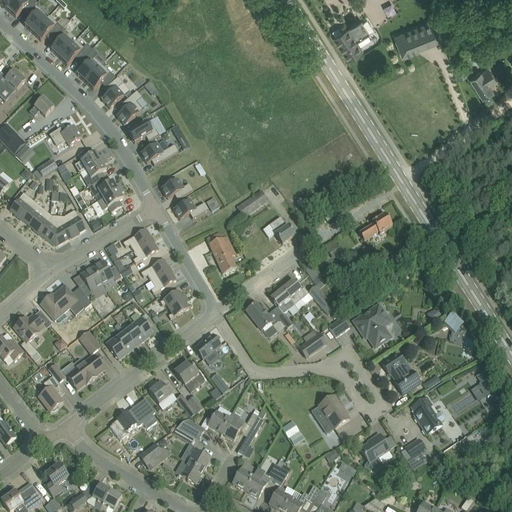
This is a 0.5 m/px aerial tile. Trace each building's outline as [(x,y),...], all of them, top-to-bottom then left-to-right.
[(5,0),(0,5),(8,12),(19,0),(5,0)] [(21,0),(19,0),(8,12),(8,13),(8,12),(16,19),(28,6),(21,0)] [(38,14),(25,28),(33,36),(46,22),(38,14)] [(360,19),(334,35),(331,36),(345,59),(362,49),(357,40),(369,33),(360,19)] [(46,22),(33,36),(41,43),(54,29),(46,22)] [(395,37),(403,57),(418,51),(417,47),(439,39),(432,22),(395,37)] [(65,39),(52,53),(60,60),(73,46),(65,39)] [(73,46),(60,60),(68,68),(81,54),(73,46)] [(456,79),(463,77),(457,61),(450,64),(456,79)] [(91,63),(78,77),(86,85),(99,71),(91,63)] [(487,67),(470,78),(476,87),(483,98),(493,92),(491,87),(489,85),(496,80),(493,75),(487,67)] [(99,71),(86,85),(94,92),(107,78),(99,71)] [(7,81),(1,76),(0,76),(0,98),(5,104),(17,91),(18,92),(26,83),(14,73),(7,81)] [(102,101),(110,110),(124,98),(118,90),(124,85),(118,79),(104,91),(108,96),(102,101)] [(151,82),(144,88),(148,92),(151,89),(153,87),(154,87),(151,82)] [(117,119),(125,127),(139,115),(133,107),(138,103),(133,97),(119,109),(123,113),(117,119)] [(142,111),(148,105),(143,99),(136,105),(142,111)] [(40,113),(46,119),(54,110),(43,100),(35,109),(30,114),(35,119),(40,113)] [(152,122),(160,136),(166,133),(158,118),(152,122)] [(152,135),(146,125),(129,136),(135,145),(152,135)] [(171,131),(175,136),(181,133),(178,127),(177,127),(171,131)] [(8,128),(0,135),(0,141),(14,156),(25,146),(8,128)] [(66,143),(70,149),(82,141),(74,128),(63,135),(60,131),(50,138),(58,149),(66,143)] [(183,151),(189,148),(190,147),(185,140),(179,144),(183,151)] [(17,157),(24,164),(34,152),(27,146),(17,157)] [(141,156),(147,166),(151,163),(155,168),(179,154),(175,147),(162,155),(157,146),(141,156)] [(81,163),(75,167),(80,176),(86,172),(105,161),(103,156),(99,159),(96,154),(92,157),(89,151),(78,158),(81,163)] [(84,180),(90,189),(106,180),(103,175),(107,172),(104,167),(108,165),(105,161),(86,172),(89,177),(84,180)] [(42,179),(57,170),(53,163),(38,172),(42,179)] [(201,179),(206,176),(200,165),(200,166),(195,168),(201,179)] [(64,166),(57,170),(61,177),(68,173),(64,166)] [(0,197),(0,198),(8,188),(0,180),(0,178),(3,174),(0,171),(0,197)] [(32,177),(26,171),(21,177),(27,182),(32,177)] [(90,189),(98,204),(122,189),(120,185),(116,187),(113,183),(109,185),(106,180),(90,189)] [(178,181),(162,191),(168,201),(175,197),(178,202),(194,193),(190,186),(183,190),(178,181)] [(34,183),(30,188),(35,192),(39,186),(34,183)] [(103,212),(109,209),(112,215),(123,208),(120,203),(123,201),(121,196),(125,194),(122,189),(98,204),(90,208),(96,217),(103,212)] [(261,193),(237,210),(245,219),(268,202),(261,193)] [(33,203),(24,195),(10,212),(20,220),(33,203)] [(79,195),(74,198),(78,205),(83,202),(79,195)] [(214,201),(207,205),(212,214),(219,210),(214,201)] [(190,202),(174,212),(180,222),(190,216),(193,221),(209,212),(205,205),(195,211),(190,202)] [(43,210),(33,203),(20,220),(29,227),(32,223),(43,210)] [(43,210),(32,223),(29,227),(38,235),(52,218),(43,210)] [(86,231),(75,213),(64,219),(75,238),(86,231)] [(328,223),(338,217),(335,213),(325,219),(328,223)] [(359,235),(364,243),(378,234),(380,236),(393,228),(385,216),(372,224),(374,226),(359,235)] [(56,249),(57,234),(58,218),(52,218),(38,235),(56,249)] [(58,218),(57,234),(56,249),(75,238),(64,219),(58,218)] [(270,227),(277,236),(276,237),(283,246),(295,237),(289,228),(287,228),(281,219),(270,227)] [(97,221),(90,225),(94,233),(101,229),(97,221)] [(130,247),(134,253),(153,242),(146,231),(123,245),(126,250),(130,247)] [(223,240),(220,234),(207,240),(223,276),(237,270),(232,258),(236,256),(227,238),(223,240)] [(133,262),(136,266),(159,252),(153,242),(134,253),(137,260),(133,262)] [(332,261),(342,254),(336,246),(326,253),(332,261)] [(113,247),(107,250),(111,257),(117,254),(113,247)] [(369,252),(366,247),(359,252),(362,257),(369,252)] [(164,261),(141,275),(144,279),(148,277),(151,283),(166,274),(170,272),(164,261)] [(104,263),(93,270),(103,287),(114,280),(116,283),(121,280),(118,274),(115,268),(109,272),(104,263)] [(306,271),(320,292),(328,286),(314,265),(306,271)] [(129,267),(118,274),(121,280),(122,280),(123,281),(133,274),(129,267)] [(103,287),(93,270),(81,277),(86,286),(79,290),(88,300),(93,297),(96,301),(107,294),(103,287)] [(170,272),(166,274),(151,283),(155,290),(151,292),(154,296),(177,282),(170,272)] [(283,291),(295,307),(306,298),(302,292),(302,291),(294,282),(283,291)] [(41,307),(55,323),(79,303),(86,311),(93,305),(88,300),(79,290),(72,296),(65,288),(54,297),(53,297),(41,307)] [(309,294),(313,300),(317,303),(329,317),(332,314),(339,322),(343,320),(335,311),(323,298),(316,289),(309,294)] [(138,291),(132,295),(138,304),(144,300),(138,291)] [(283,316),(289,312),(295,307),(283,291),(271,301),(277,309),(283,316)] [(179,293),(160,304),(162,308),(166,306),(169,311),(187,300),(185,296),(182,297),(179,293)] [(172,316),(169,318),(171,321),(174,319),(175,319),(190,310),(187,305),(190,304),(187,300),(169,311),(172,316)] [(263,311),(262,312),(257,306),(247,314),(257,326),(262,332),(271,326),(273,328),(280,323),(279,322),(280,322),(285,318),(283,316),(277,309),(273,313),(268,317),(263,311)] [(375,350),(384,345),(392,339),(385,329),(392,325),(380,306),(354,324),(363,337),(366,336),(375,350)] [(437,310),(434,312),(438,318),(433,321),(435,324),(443,319),(437,310)] [(445,325),(455,334),(465,323),(455,314),(445,325)] [(14,330),(27,345),(39,335),(38,334),(44,329),(34,317),(28,322),(26,320),(14,330)] [(280,322),(287,331),(292,327),(285,318),(280,322)] [(133,326),(134,328),(145,342),(154,336),(141,319),(133,326)] [(338,323),(329,330),(336,339),(350,329),(343,320),(338,323)] [(119,327),(122,330),(136,349),(145,342),(134,328),(129,331),(126,327),(125,328),(123,324),(119,327)] [(116,339),(115,339),(128,355),(136,349),(122,330),(119,333),(122,337),(117,341),(116,339)] [(296,344),(290,337),(289,334),(288,335),(284,338),(291,347),(296,344)] [(89,335),(80,341),(92,357),(101,350),(89,335)] [(317,338),(307,345),(300,351),(307,360),(315,355),(327,346),(320,336),(317,338)] [(194,351),(198,355),(203,362),(222,348),(213,337),(194,351)] [(128,355),(115,339),(107,346),(119,362),(128,355)] [(0,357),(4,363),(10,358),(15,363),(24,355),(16,345),(10,349),(2,340),(0,342),(0,357)] [(63,340),(55,346),(61,354),(69,347),(63,340)] [(403,398),(421,386),(412,373),(407,364),(404,365),(399,356),(383,367),(389,377),(391,376),(396,383),(394,384),(403,398)] [(77,364),(92,383),(97,379),(96,378),(105,372),(94,358),(84,366),(81,361),(77,364)] [(11,359),(5,363),(9,368),(15,363),(11,359)] [(87,387),(92,383),(77,364),(73,366),(77,371),(67,379),(77,392),(86,386),(87,387)] [(175,374),(178,378),(185,388),(190,393),(197,388),(203,383),(189,364),(175,374)] [(66,380),(56,368),(50,372),(60,385),(66,380)] [(49,375),(44,369),(39,373),(43,379),(49,375)] [(498,394),(488,379),(486,381),(481,374),(476,377),(480,384),(478,385),(488,398),(489,397),(494,404),(499,401),(495,395),(497,394),(498,394)] [(63,404),(61,402),(54,392),(60,388),(53,378),(44,386),(48,392),(39,399),(51,414),(52,413),(54,414),(58,411),(59,408),(63,404)] [(223,396),(230,391),(221,380),(215,385),(223,396)] [(163,412),(176,402),(176,401),(168,390),(166,392),(161,385),(149,394),(159,407),(163,412)] [(217,392),(212,396),(217,402),(222,398),(217,392)] [(334,398),(319,408),(335,432),(350,422),(334,398)] [(198,416),(204,411),(195,399),(189,404),(198,416)] [(192,419),(197,415),(189,405),(184,400),(178,405),(182,411),(184,409),(192,419)] [(432,408),(427,400),(412,410),(417,417),(415,418),(427,437),(442,427),(440,425),(444,423),(445,422),(446,420),(446,419),(446,417),(445,416),(443,415),(442,414),(440,414),(438,415),(437,415),(435,417),(430,409),(432,408)] [(256,411),(253,415),(247,426),(252,429),(261,414),(256,411)] [(243,458),(258,433),(264,422),(263,421),(266,415),(262,412),(261,414),(252,429),(237,454),(243,458)] [(137,427),(129,416),(128,414),(118,422),(119,423),(110,429),(121,442),(129,436),(127,434),(137,427)] [(189,422),(177,431),(195,442),(195,441),(199,442),(205,431),(206,432),(208,428),(221,436),(230,421),(217,414),(212,422),(207,419),(201,429),(189,422)] [(230,421),(221,436),(234,443),(245,424),(233,416),(230,421)] [(299,433),(292,422),(282,429),(290,439),(299,433)] [(0,439),(6,447),(17,440),(5,424),(0,428),(0,439)] [(177,431),(176,432),(174,437),(192,447),(195,442),(177,431)] [(360,452),(363,456),(368,464),(364,468),(375,476),(383,466),(379,460),(390,452),(380,436),(371,442),(372,443),(360,452)] [(419,442),(412,447),(406,451),(412,461),(419,457),(425,452),(426,452),(419,442)] [(156,447),(148,452),(140,458),(147,468),(150,465),(154,469),(171,456),(156,447)] [(338,460),(333,452),(329,455),(333,463),(338,460)] [(188,465),(203,474),(211,461),(196,453),(188,465)] [(185,471),(180,468),(176,475),(188,482),(188,483),(189,484),(189,483),(196,487),(203,474),(188,465),(185,471)] [(233,486),(246,493),(258,472),(245,465),(242,471),(241,471),(233,486)] [(274,484),(282,470),(278,468),(276,466),(268,479),(258,473),(258,472),(246,493),(258,501),(267,486),(270,482),(274,484)] [(45,488),(51,496),(53,499),(62,492),(58,487),(68,479),(59,467),(46,477),(51,484),(45,488)] [(413,474),(410,468),(404,472),(407,478),(413,474)] [(280,488),(288,474),(282,470),(274,484),(280,488)] [(351,470),(348,476),(353,479),(356,473),(351,470)] [(417,483),(413,476),(407,479),(411,486),(417,483)] [(98,503),(95,509),(100,511),(111,493),(100,486),(93,499),(98,503)] [(278,511),(283,511),(291,500),(290,499),(283,495),(285,492),(280,489),(269,507),(278,511)] [(300,511),(303,507),(306,503),(312,506),(314,503),(321,493),(314,489),(309,497),(304,495),(299,504),(291,500),(283,511),(300,511)] [(15,493),(2,503),(8,511),(14,511),(22,507),(25,511),(31,511),(39,506),(29,491),(18,498),(15,493)] [(100,511),(122,511),(125,508),(119,504),(122,499),(111,493),(100,511)] [(321,508),(322,507),(321,507),(327,497),(321,493),(314,503),(321,508)] [(87,503),(82,496),(67,508),(69,511),(73,511),(74,511),(75,511),(87,503)] [(464,511),(467,511),(474,503),(469,500),(462,510),(464,511)] [(60,511),(62,511),(55,501),(48,506),(53,511),(60,511)] [(375,501),(370,505),(379,510),(382,511),(385,507),(375,501)]
